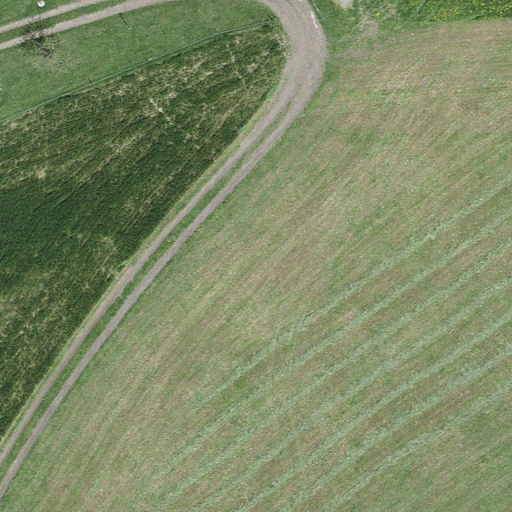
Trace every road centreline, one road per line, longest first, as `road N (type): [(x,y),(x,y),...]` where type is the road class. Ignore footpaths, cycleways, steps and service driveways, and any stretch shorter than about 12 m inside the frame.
road 1 (track): [(284,0),(304,36),(297,85),(82,347),(0,472)]
road 2 (track): [(0,37),(127,0)]
